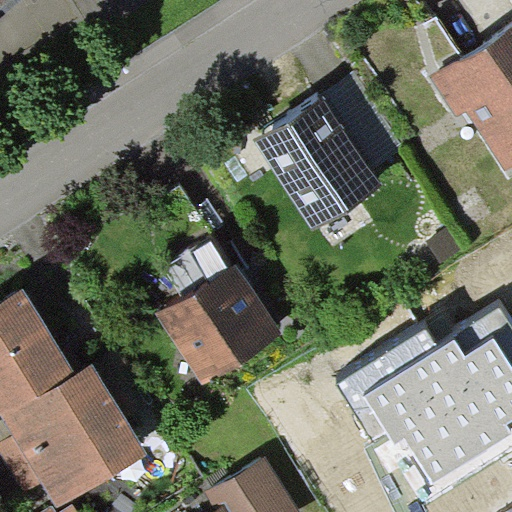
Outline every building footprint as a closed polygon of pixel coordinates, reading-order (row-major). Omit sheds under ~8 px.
[(511,172),(511,30),(441,75),(505,177),(511,172)] [(312,227),(372,192),(317,99),(257,134),(312,227)] [(270,334),(232,262),(155,302),(193,374),(270,334)] [(70,365),(22,288),(0,301),(0,420),(51,503),(147,444),(91,352),(70,365)] [(301,511),(266,451),(209,483),(221,504),(225,511),(301,511)] [(80,511),(73,499),(49,511),(80,511)]
